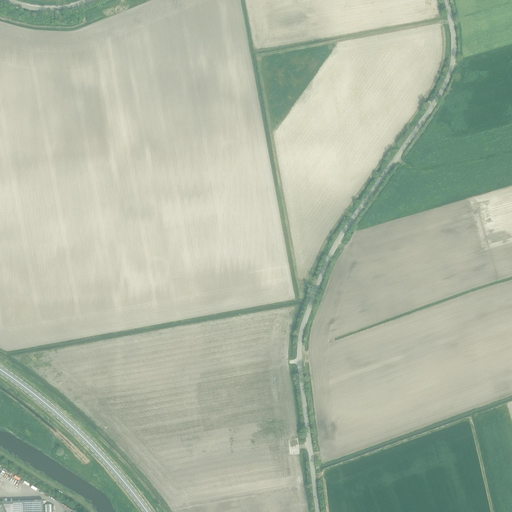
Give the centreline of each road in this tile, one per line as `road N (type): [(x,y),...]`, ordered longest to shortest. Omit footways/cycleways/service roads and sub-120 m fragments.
road 1 (unclassified): [(315,511),(299,343),(305,317),(341,234),(445,83),(453,54),(446,0)]
road 2 (primary): [(0,369),(59,415),(147,511)]
